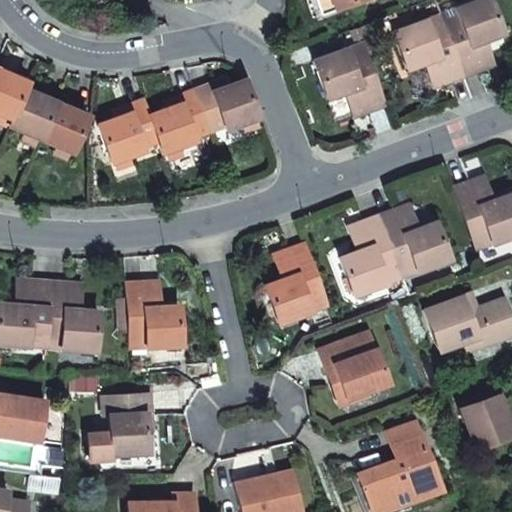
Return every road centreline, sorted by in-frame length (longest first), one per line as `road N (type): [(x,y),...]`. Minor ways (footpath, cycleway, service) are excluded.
road 1 (residential): [(2,0),(21,26),(61,50),(93,56),(234,33),(253,55)]
road 2 (residential): [(511,112),(304,190)]
road 3 (residential): [(200,225),(130,236),(0,231)]
road 4 (residential): [(240,390),(265,383),(282,391),(289,411),(278,427),(228,442),(210,434),(204,414),(215,397)]
road 5 (residential): [(200,225),(240,390)]
road 6 (residential): [(253,55),(304,190)]
